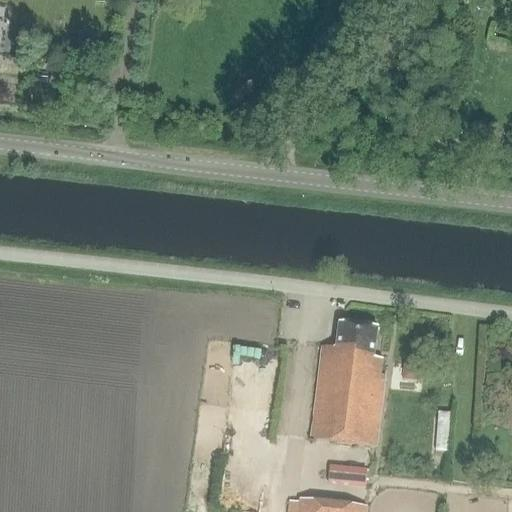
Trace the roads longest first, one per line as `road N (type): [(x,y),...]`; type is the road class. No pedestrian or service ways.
road 1 (unclassified): [(511,314),(0,253)]
road 2 (tertiary): [(511,202),(0,143)]
road 3 (track): [(114,156),(136,0)]
